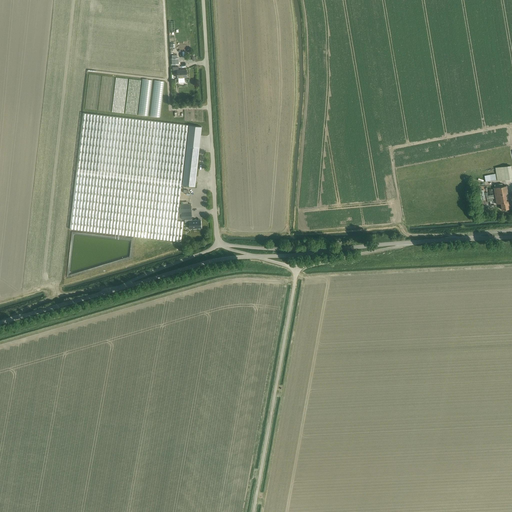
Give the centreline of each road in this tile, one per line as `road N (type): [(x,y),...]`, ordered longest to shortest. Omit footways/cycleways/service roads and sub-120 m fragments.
road 1 (track): [(253,511),(296,268)]
road 2 (unclassified): [(219,245),(202,0)]
road 3 (unclassified): [(317,252),(511,238)]
road 4 (track): [(410,243),(296,268),(254,256)]
road 5 (unclassified): [(115,289),(254,256)]
